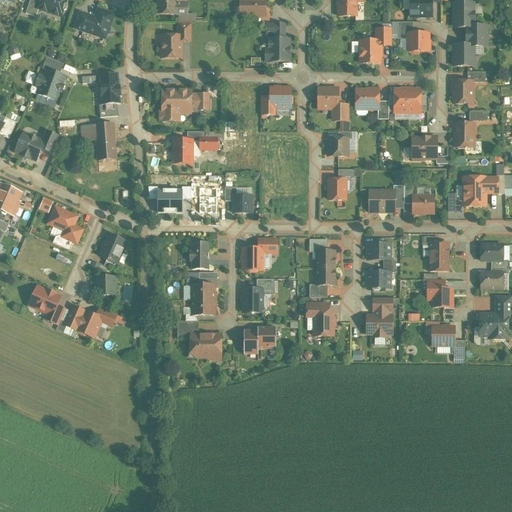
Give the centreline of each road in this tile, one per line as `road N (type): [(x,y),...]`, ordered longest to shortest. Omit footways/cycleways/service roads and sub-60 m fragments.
road 1 (unclassified): [(146,228),(152,511)]
road 2 (residential): [(135,78),(304,78)]
road 3 (residential): [(316,230),(318,143),(305,129),(304,78)]
road 4 (residential): [(304,78),(444,79)]
